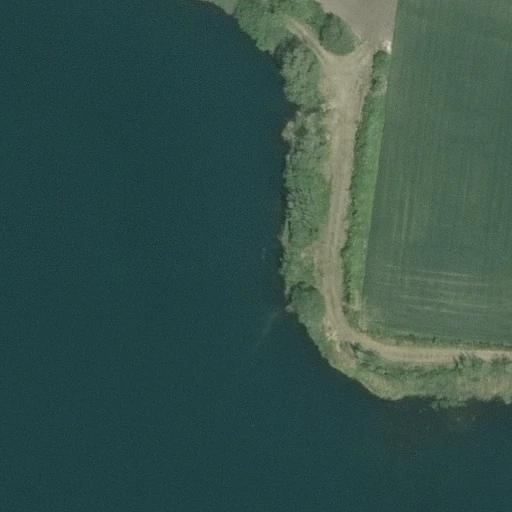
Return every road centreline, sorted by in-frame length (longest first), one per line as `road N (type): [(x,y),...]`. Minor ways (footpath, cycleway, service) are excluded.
road 1 (track): [(350,73),(322,267),(351,342),(425,378),(475,363),(511,368)]
road 2 (track): [(384,0),(380,35),(350,73),(257,0)]
